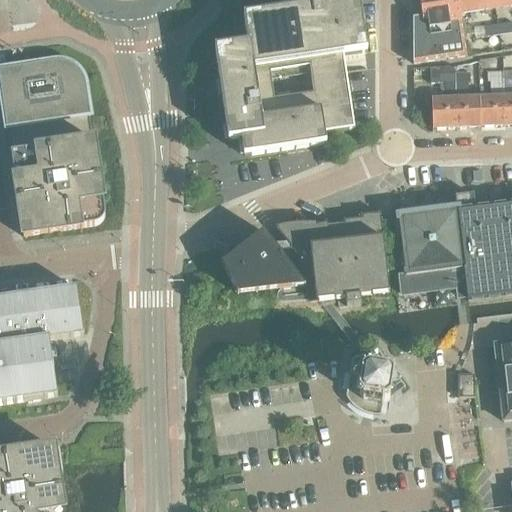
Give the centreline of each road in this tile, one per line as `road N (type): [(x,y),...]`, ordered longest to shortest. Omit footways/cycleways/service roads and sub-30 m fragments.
road 1 (tertiary): [(159,511),(152,246)]
road 2 (residential): [(152,246),(390,153)]
road 3 (residential): [(0,431),(56,423),(84,395),(107,303),(103,256)]
road 4 (tertiary): [(152,246),(153,170),(135,10)]
road 5 (residential): [(498,476),(474,327),(511,324)]
road 6 (residential): [(390,153),(388,0)]
road 7 (residential): [(390,153),(511,148)]
